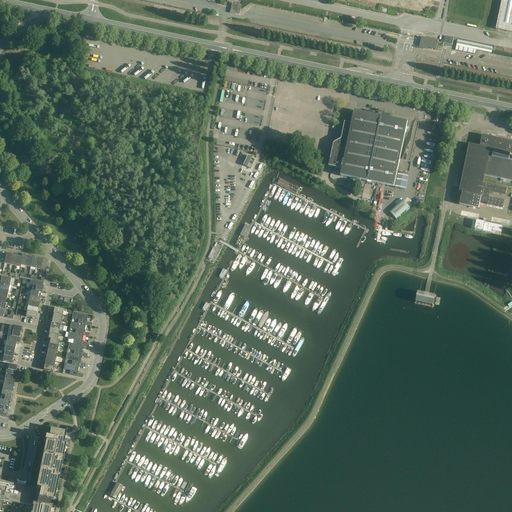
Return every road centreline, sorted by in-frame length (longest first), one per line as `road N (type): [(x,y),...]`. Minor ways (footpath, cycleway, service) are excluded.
road 1 (residential): [(0,435),(27,427),(88,384),(102,322),(80,289)]
road 2 (tertiary): [(400,84),(220,47)]
road 3 (tertiary): [(220,47),(89,19)]
